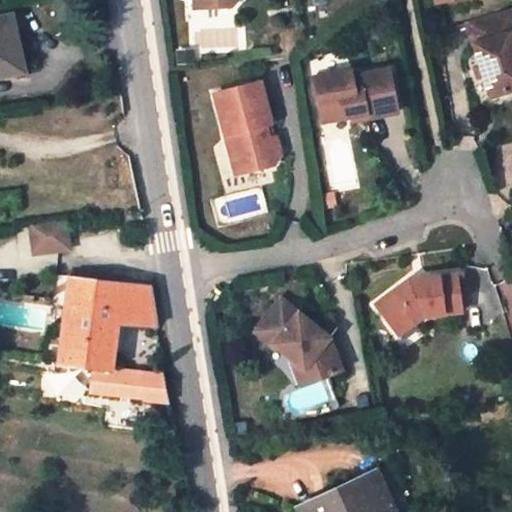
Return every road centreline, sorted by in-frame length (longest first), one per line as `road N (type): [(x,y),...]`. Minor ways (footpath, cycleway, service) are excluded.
road 1 (residential): [(471,192),(347,242),(179,275)]
road 2 (residential): [(179,275),(142,0)]
road 3 (residential): [(210,511),(179,275)]
